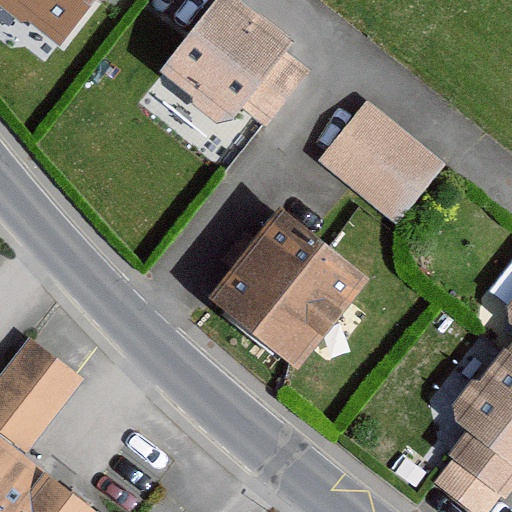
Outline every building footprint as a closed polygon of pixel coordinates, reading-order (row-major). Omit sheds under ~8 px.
[(0,0),(0,10),(61,62),(112,0),(0,0)] [(309,51),(246,0),(224,0),(160,78),(233,139),(251,117),(272,135),(315,83),(296,67),(309,51)] [(362,106),(310,171),(399,236),(452,172),(362,106)] [(280,217),(208,309),(302,388),(379,290),(280,217)] [(511,247),(471,305),(503,328),(422,440),(506,506),(511,498),(511,247)] [(86,381),(26,335),(0,368),(0,445),(23,463),(86,381)] [(0,511),(87,511),(23,463),(0,445),(0,511)]
